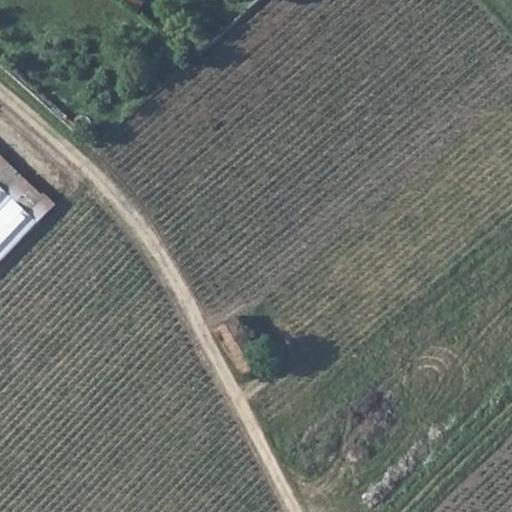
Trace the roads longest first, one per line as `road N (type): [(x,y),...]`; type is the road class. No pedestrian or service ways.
road 1 (track): [(292,511),(138,228),(0,97)]
road 2 (track): [(406,511),(511,410)]
